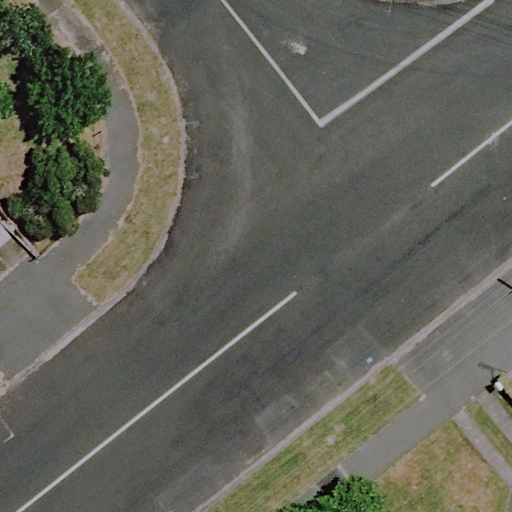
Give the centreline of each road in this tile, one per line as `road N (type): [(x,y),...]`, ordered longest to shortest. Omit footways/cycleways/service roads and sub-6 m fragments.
road 1 (residential): [(389,215),(13,511)]
road 2 (residential): [(389,215),(218,0)]
road 3 (residential): [(511,118),(389,215)]
